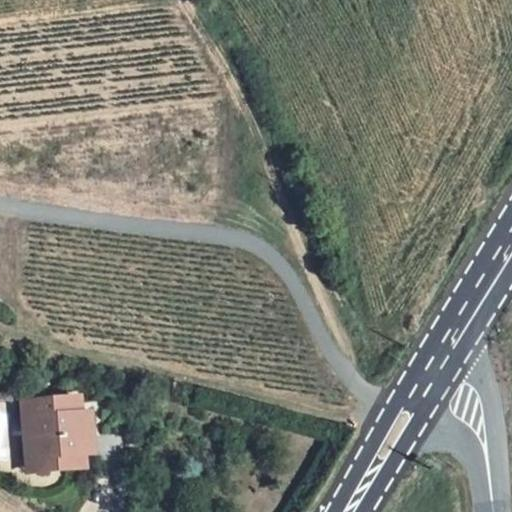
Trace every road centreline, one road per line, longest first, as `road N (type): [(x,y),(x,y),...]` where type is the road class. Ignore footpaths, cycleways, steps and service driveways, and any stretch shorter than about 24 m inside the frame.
road 1 (track): [(183,0),(242,100),(361,382)]
road 2 (track): [(382,430),(33,346),(0,330)]
road 3 (tertiary): [(494,502),(489,392),(471,346)]
road 4 (primary): [(401,399),(339,511)]
road 5 (primary): [(511,215),(448,323)]
road 6 (primary): [(358,511),(426,413)]
